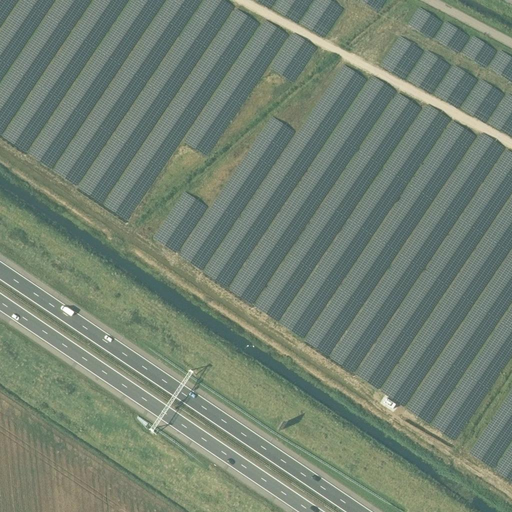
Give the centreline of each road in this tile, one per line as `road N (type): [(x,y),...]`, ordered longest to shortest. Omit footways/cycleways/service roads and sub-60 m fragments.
road 1 (motorway): [(359,511),(0,269)]
road 2 (motorway): [(0,302),(309,511)]
